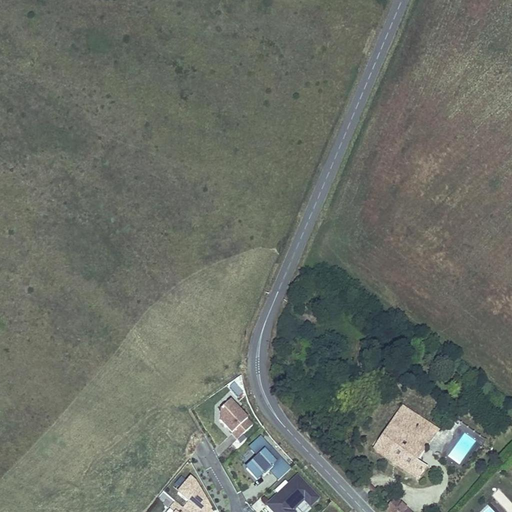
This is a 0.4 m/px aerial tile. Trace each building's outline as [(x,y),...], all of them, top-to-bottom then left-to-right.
[(252,426),(229,402),(219,412),(219,422),(225,429),(228,427),(233,432),(231,434),(237,441),(252,426)] [(434,436),(438,430),(402,406),(398,411),(434,436)] [(417,461),(406,454),(414,443),(425,450),(434,436),(398,411),(373,449),(419,480),(427,468),(417,461)] [(290,470),(261,439),(251,448),(259,457),(246,470),(256,480),(261,475),(263,477),(268,472),(270,471),(279,480),(290,470)] [(417,461),(425,450),(414,443),(406,454),(417,461)] [(270,471),(268,472),(277,482),(279,480),(270,471)] [(179,490),(186,481),(181,477),(174,485),(179,490)] [(212,511),(196,482),(189,477),(186,481),(179,490),(176,493),(188,503),(183,508),(187,511),(212,511)] [(318,499),(297,477),(289,485),(290,487),(279,498),(277,496),(266,506),(271,511),(292,511),(303,501),(310,507),(318,499)] [(289,485),(277,496),(279,498),(290,487),(289,485)] [(387,511),(408,511),(394,499),(384,510),(387,511)] [(187,511),(183,508),(174,501),(169,507),(174,511),(187,511)]
